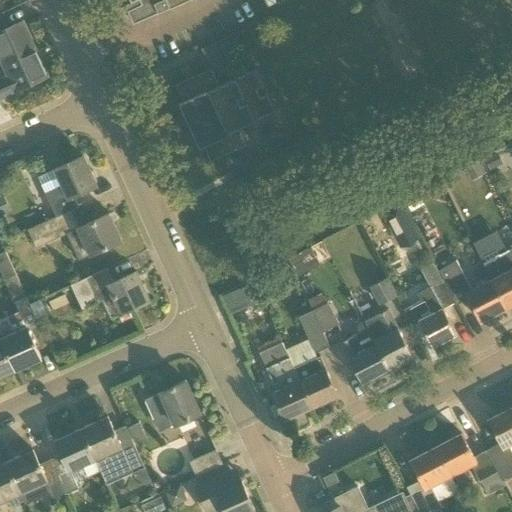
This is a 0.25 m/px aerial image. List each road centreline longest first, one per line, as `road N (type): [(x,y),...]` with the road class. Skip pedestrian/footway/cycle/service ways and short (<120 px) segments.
road 1 (residential): [(274,477),(511,355)]
road 2 (residential): [(205,325),(101,102)]
road 3 (residential): [(0,414),(205,325)]
road 4 (residential): [(274,477),(205,325)]
